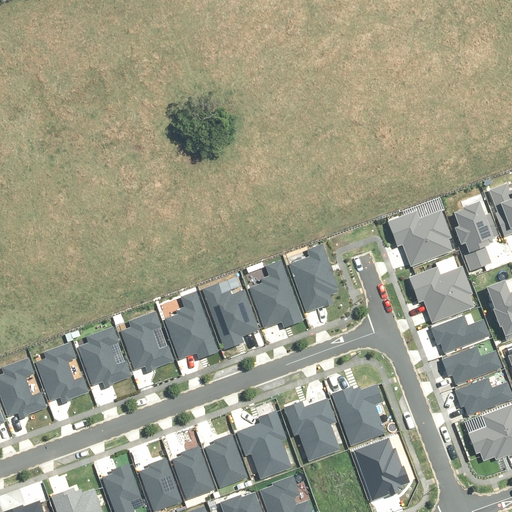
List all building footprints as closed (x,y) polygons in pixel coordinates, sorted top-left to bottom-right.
[(388,221),(398,246),(402,244),(411,266),(453,250),(449,239),(452,238),(441,208),(421,216),(418,210),(388,221)] [(289,263),(306,312),(333,303),(330,295),(338,292),(337,288),(339,288),(323,243),(307,249),(309,256),(289,263)] [(250,290),(265,328),(282,322),(284,327),(303,320),(281,260),(266,266),(270,276),(261,279),(263,285),(250,290)] [(410,277),(419,302),(424,300),(433,322),(475,305),(471,295),(474,294),(462,264),(442,272),(440,266),(410,277)] [(242,337),(260,331),(245,292),(233,297),(230,291),(221,294),(218,284),(202,290),(225,350),(244,343),(242,337)] [(166,320),(180,359),(197,353),(199,358),(219,352),(197,291),(182,296),(185,307),(176,310),(179,316),(166,320)] [(120,332),(135,371),(145,367),(147,372),(174,362),(168,346),(160,350),(152,330),(162,326),(156,311),(128,321),(131,328),(120,332)] [(431,329),(438,344),(440,343),(444,353),(489,335),(483,319),(468,325),(464,315),(431,329)] [(78,347),(93,386),(103,382),(105,387),(132,377),(126,362),(118,365),(110,345),(120,342),(114,326),(86,337),(89,343),(78,347)] [(36,363),(51,402),(61,398),(63,403),(90,393),(84,378),(76,381),(68,361),(78,358),(72,342),(44,352),(47,359),(36,363)] [(444,360),(450,375),(452,374),(457,385),(501,367),(495,351),(480,357),(476,347),(444,360)] [(0,374),(0,396),(8,417),(18,413),(20,418),(47,408),(41,392),(32,396),(25,376),(35,372),(29,357),(1,367),(3,374),(0,374)] [(455,391),(462,406),(464,405),(468,416),(511,398),(511,394),(507,382),(492,387),(488,378),(455,391)] [(470,434),(477,453),(481,452),(484,461),(495,456),(497,461),(511,454),(511,404),(483,415),(488,428),(470,434)]
